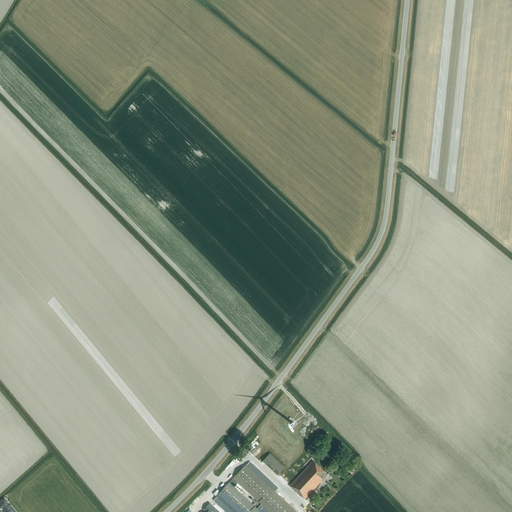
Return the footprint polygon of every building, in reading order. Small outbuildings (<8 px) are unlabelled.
[(263,461),(278,475),(285,468),(270,454),(263,461)] [(328,474),(313,461),(289,486),(301,496),(305,499),(328,474)] [(233,478),(230,483),(229,482),(217,496),(217,497),(214,500),(226,511),(296,511),(275,492),(278,488),(250,462),(247,465),(246,465),(233,478)] [(15,511),(4,498),(0,501),(0,511),(1,511),(2,511),(15,511)] [(209,511),(208,511),(222,511),(215,505),(212,501),(206,508),(209,511)]
